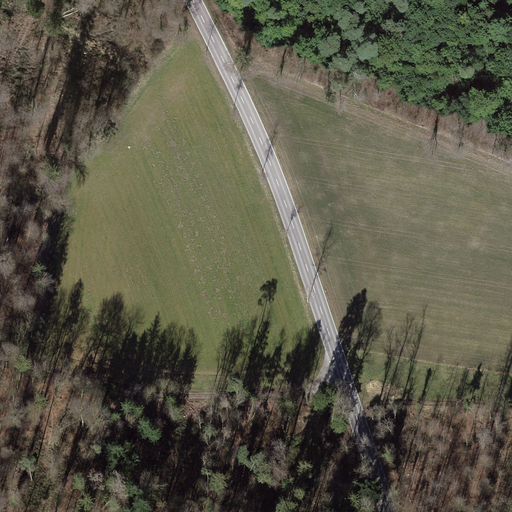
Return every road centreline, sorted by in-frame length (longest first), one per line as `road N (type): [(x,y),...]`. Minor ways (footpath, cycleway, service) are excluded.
road 1 (primary): [(389,511),(270,162),(193,0)]
road 2 (track): [(345,380),(304,391),(181,395),(102,385),(0,355)]
